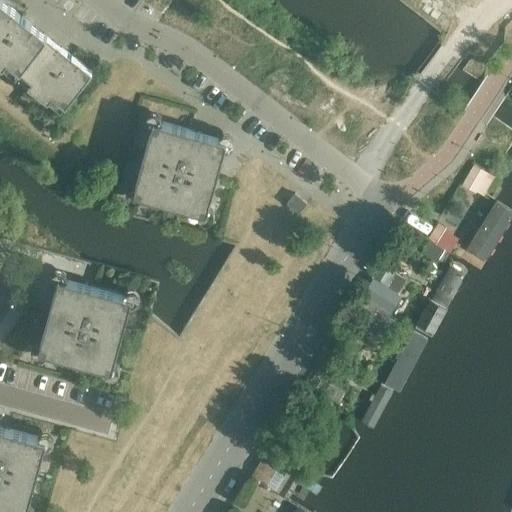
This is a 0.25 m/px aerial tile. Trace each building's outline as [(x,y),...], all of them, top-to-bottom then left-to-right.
[(47,35),(23,16),(1,0),(0,1),(0,63),(3,65),(7,60),(20,70),(47,35)] [(93,71),(71,54),(47,35),(20,70),(33,80),(28,85),(48,101),(53,95),(66,106),(93,71)] [(207,213),(227,139),(154,119),(134,192),(207,213)] [(299,212),(307,202),(295,193),(287,203),(299,212)] [(468,247),(485,257),(511,213),(511,209),(497,200),(468,247)] [(440,220),(423,248),(437,256),(454,228),(440,220)] [(383,263),(366,294),(394,309),(403,292),(399,289),(407,275),(383,263)] [(469,276),(450,264),(412,325),(430,337),(469,276)] [(112,369),(132,296),(59,276),(39,349),(112,369)] [(42,311),(32,308),(26,328),(37,331),(42,311)] [(428,340),(411,330),(382,383),(399,392),(428,340)] [(0,504),(26,511),(46,439),(0,425),(0,504)] [(266,450),(260,466),(285,474),(290,458),(266,450)]
